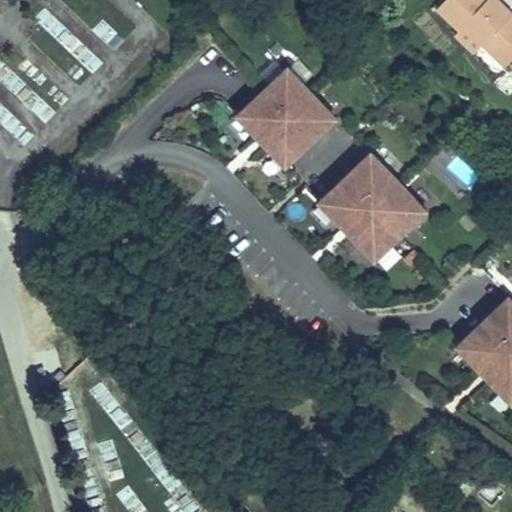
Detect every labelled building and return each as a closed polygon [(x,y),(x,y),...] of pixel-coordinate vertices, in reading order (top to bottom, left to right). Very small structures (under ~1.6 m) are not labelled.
[(458,0),(444,15),(466,37),(471,32),(489,51),(500,62),(511,50),(511,12),(500,0),(499,0),(495,5),(489,0),(458,0)] [(471,32),(466,37),(461,42),(478,61),(489,51),(471,32)] [(511,50),(500,62),(510,73),(511,71),(511,50)] [(250,101),(270,123),(290,104),(297,113),(277,131),(297,152),(348,106),(301,55),(250,101)] [(290,104),(270,123),(277,131),(297,113),(290,104)] [(383,141),(331,190),(354,215),(374,197),(381,205),(362,223),(385,248),(437,200),(410,171),(383,141)] [(466,191),(481,177),(461,157),(447,171),(466,191)] [(374,197),(354,215),(362,223),(381,205),(374,197)] [(511,293),(466,336),(489,361),(509,343),(511,346),(511,355),(496,370),(511,386),(511,293)] [(511,346),(509,343),(489,361),(496,370),(511,355),(511,346)]
